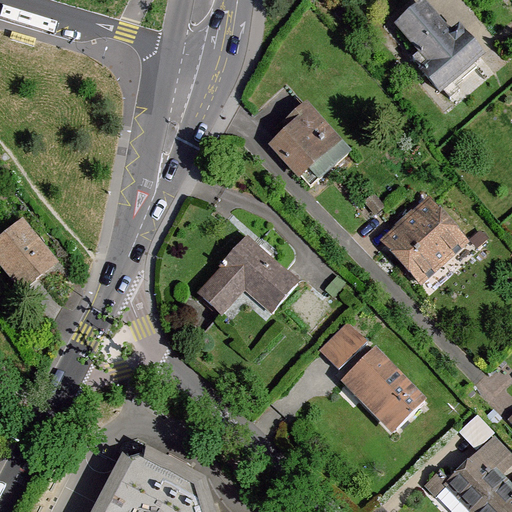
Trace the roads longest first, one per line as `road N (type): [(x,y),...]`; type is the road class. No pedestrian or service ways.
road 1 (residential): [(163,362),(333,511)]
road 2 (tertiary): [(10,0),(156,47),(186,91)]
road 3 (tertiary): [(186,91),(119,272)]
road 4 (tertiary): [(119,272),(57,398)]
road 5 (tertiary): [(57,398),(0,504)]
